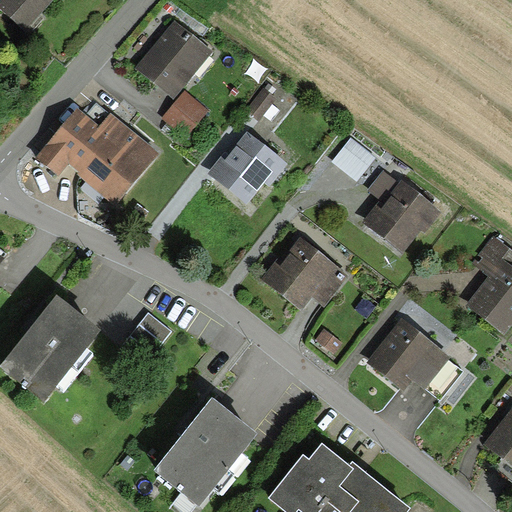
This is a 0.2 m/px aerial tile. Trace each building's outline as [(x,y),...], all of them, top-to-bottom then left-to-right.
[(0,0),(0,13),(24,35),(56,0),(0,0)] [(214,54),(176,24),(154,51),(136,73),(174,103),(214,54)] [(273,101),(260,93),(246,113),(259,122),(273,101)] [(207,111),(187,94),(163,122),(183,139),(207,111)] [(133,134),(112,115),(99,131),(78,114),(37,162),(57,179),(67,168),(114,209),(159,157),(133,134)] [(361,179),(379,154),(353,135),(335,159),(361,179)] [(283,169),(245,139),(227,162),(222,158),(205,180),(243,209),(262,184),(268,189),(283,169)] [(435,216),(400,187),(379,212),(375,208),(360,227),(400,259),(435,216)] [(511,264),(511,257),(490,240),(469,266),(490,282),(453,329),(484,353),(496,338),(503,343),(511,330),(511,276),(506,272),(511,264)] [(346,279),(298,244),(279,271),(274,267),(259,287),(298,316),(308,302),(322,312),(346,279)] [(99,337),(56,305),(1,377),(43,409),(99,337)] [(171,334),(148,315),(121,348),(144,366),(171,334)] [(459,373),(399,327),(366,369),(400,396),(410,382),(436,402),(459,373)] [(339,345),(322,333),(314,344),(332,356),(339,345)] [(251,442),(212,410),(157,478),(197,509),(251,442)] [(511,415),(483,453),(511,475),(511,415)] [(390,511),(321,456),(307,473),(302,469),(267,511),(390,511)]
